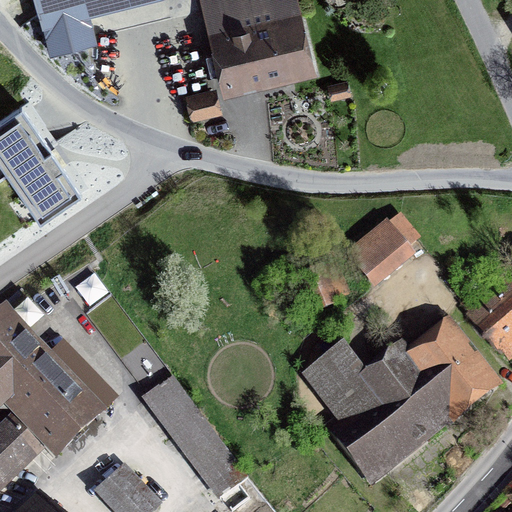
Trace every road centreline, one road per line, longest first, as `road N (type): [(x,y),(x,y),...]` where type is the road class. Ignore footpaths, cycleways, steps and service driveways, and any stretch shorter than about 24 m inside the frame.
road 1 (unclassified): [(161,143),(313,180),(511,180)]
road 2 (residential): [(161,143),(138,185),(0,277)]
road 3 (unclassified): [(0,28),(98,114),(161,143)]
